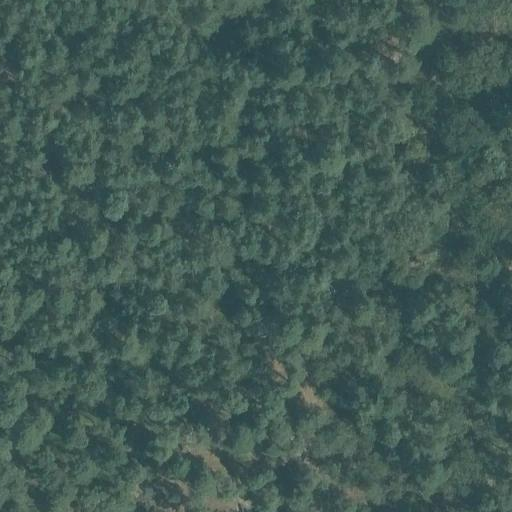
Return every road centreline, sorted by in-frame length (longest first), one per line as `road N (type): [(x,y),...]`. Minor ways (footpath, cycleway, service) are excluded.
road 1 (track): [(13,0),(13,77),(46,154),(161,270),(265,352),(300,392),(276,447),(259,458)]
road 2 (track): [(259,458),(167,480),(121,511)]
road 3 (track): [(259,458),(277,482),(368,500),(376,511)]
